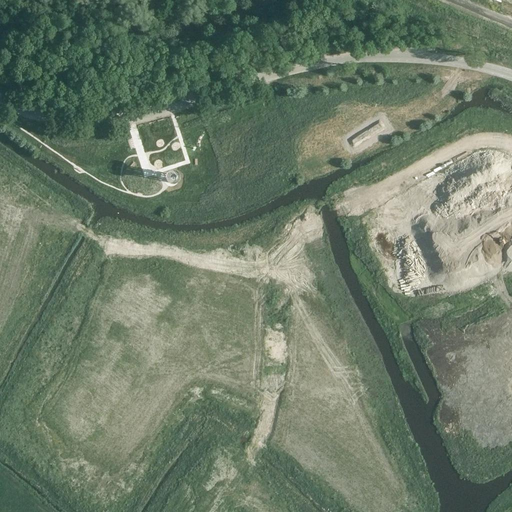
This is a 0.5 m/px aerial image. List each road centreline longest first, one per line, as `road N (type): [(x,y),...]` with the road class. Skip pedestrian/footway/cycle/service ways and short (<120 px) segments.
road 1 (tertiary): [(511,77),(437,60),(358,58),(104,119),(56,118),(0,101)]
road 2 (track): [(165,308),(94,237),(72,287)]
road 3 (track): [(94,237),(0,159)]
